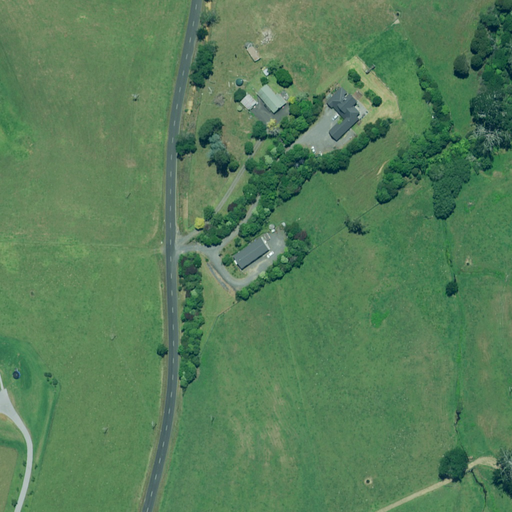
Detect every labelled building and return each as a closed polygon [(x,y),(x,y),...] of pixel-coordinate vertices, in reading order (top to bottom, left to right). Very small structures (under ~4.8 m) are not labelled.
[(263,58),(252,41),(247,45),(257,62),(263,58)] [(263,80),(257,77),(254,84),(260,87),(263,80)] [(278,95),(269,85),(259,93),(267,103),(266,104),(271,111),(273,109),(276,113),(288,103),(280,93),(278,95)] [(351,96),(344,88),(328,102),(333,108),(334,107),(347,120),(344,123),(342,121),(331,131),(339,140),(361,119),(358,116),(362,113),(355,105),(360,100),(353,93),(351,96)] [(259,103),(250,95),(243,102),(252,110),(259,103)] [(271,249),(263,237),(235,256),(243,269),(271,249)]
